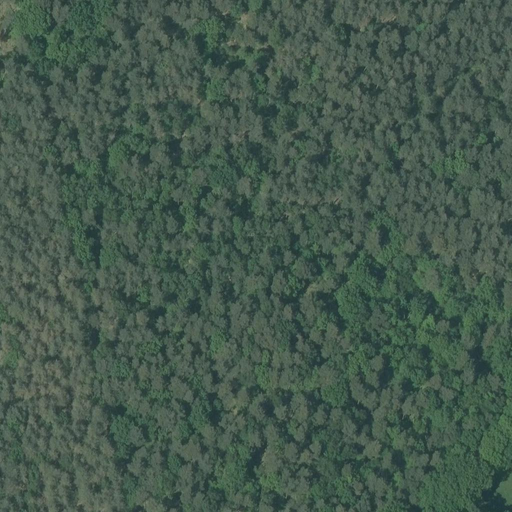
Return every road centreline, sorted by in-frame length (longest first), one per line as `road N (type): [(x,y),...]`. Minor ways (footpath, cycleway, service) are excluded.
road 1 (track): [(32,76),(108,459)]
road 2 (track): [(511,429),(423,511)]
